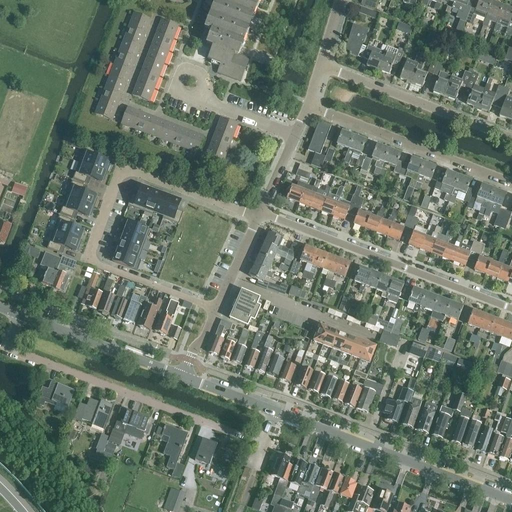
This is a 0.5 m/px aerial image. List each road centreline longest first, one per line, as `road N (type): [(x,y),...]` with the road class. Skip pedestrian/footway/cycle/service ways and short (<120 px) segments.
road 1 (residential): [(218,308),(87,261),(122,167),(259,218)]
road 2 (residential): [(275,411),(259,443),(23,355),(9,347),(18,314)]
road 3 (residential): [(511,306),(262,210)]
road 4 (tertiary): [(511,499),(275,411)]
road 5 (residential): [(511,184),(308,106)]
road 6 (residential): [(511,138),(323,66)]
road 7 (tertiary): [(182,377),(18,314)]
road 8 (residential): [(231,280),(378,337)]
